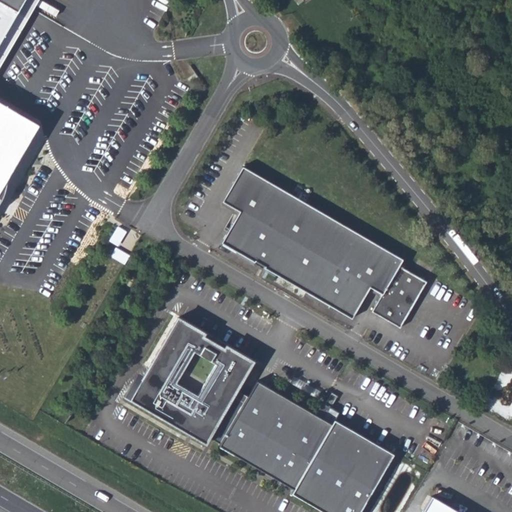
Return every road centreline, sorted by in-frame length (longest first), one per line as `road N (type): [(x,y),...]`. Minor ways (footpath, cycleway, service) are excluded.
road 1 (residential): [(244,65),(146,227),(511,439)]
road 2 (tertiary): [(332,101),(511,318)]
road 3 (unknown): [(178,245),(99,400)]
road 4 (trunk): [(121,511),(0,440)]
